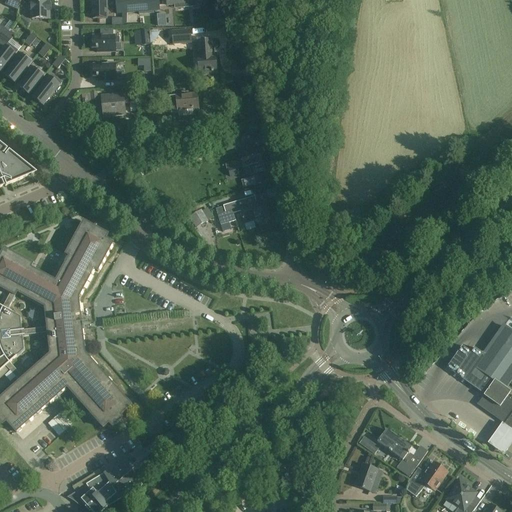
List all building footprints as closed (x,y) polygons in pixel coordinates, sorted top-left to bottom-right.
[(19,4),(8,0),(6,0),(5,5),(16,10),(19,4)] [(31,0),(31,4),(29,4),(29,12),(31,12),(32,19),(49,19),(48,11),(50,11),(50,4),(48,4),(48,0),(31,0)] [(147,0),(116,3),(117,14),(160,11),(159,0),(147,0)] [(202,0),(166,0),(167,5),(178,4),(178,8),(197,6),(197,2),(203,2),(202,0)] [(92,1),(93,19),(105,19),(104,1),(92,1)] [(4,28),(1,32),(11,40),(14,36),(4,28)] [(142,46),(150,45),(149,31),(141,32),(142,46)] [(173,44),(191,43),(191,31),(173,32),(173,44)] [(0,32),(0,37),(3,39),(8,44),(11,40),(1,32),(0,32)] [(37,37),(32,33),(24,43),(29,47),(37,37)] [(115,51),(121,51),(121,44),(115,44),(115,36),(113,36),(113,34),(106,34),(107,36),(93,36),(93,41),(91,41),(91,49),(93,49),(102,49),(102,53),(115,52),(115,51)] [(18,51),(8,44),(3,39),(0,42),(0,72),(1,73),(18,51)] [(217,72),(216,59),(214,59),(213,49),(215,49),(214,41),(198,42),(199,58),(200,73),(202,73),(202,76),(209,75),(208,72),(217,72)] [(51,49),(46,45),(38,55),(43,59),(51,49)] [(24,53),(5,76),(15,84),(34,61),(24,53)] [(65,60),(60,56),(52,66),(57,70),(65,60)] [(116,80),(121,80),(121,73),(116,73),(115,64),(113,65),(113,63),(107,63),(107,65),(93,65),(94,69),(92,69),(92,77),(94,77),(94,78),(102,78),(102,81),(116,81),(116,80)] [(46,74),(36,67),(19,88),(29,96),(46,74)] [(128,85),(143,84),(142,76),(127,78),(128,85)] [(56,93),(60,88),(49,79),(35,97),(45,105),(55,92),(56,93)] [(137,103),(135,88),(129,88),(131,104),(137,103)] [(141,101),(152,101),(151,88),(140,89),(141,101)] [(124,110),(124,100),(128,99),(128,91),(123,91),(102,92),(102,97),(103,112),(124,110)] [(197,94),(169,97),(166,97),(167,106),(170,105),(171,115),(178,114),(179,117),(193,116),(193,109),(198,109),(197,94)] [(155,136),(158,149),(173,146),(170,133),(155,136)] [(236,135),(224,138),(228,151),(240,147),(236,135)] [(194,150),(198,160),(215,155),(211,144),(194,150)] [(0,188),(2,188),(1,187),(4,185),(5,187),(34,175),(7,154),(6,155),(4,153),(5,151),(0,147),(0,188)] [(264,172),(262,164),(258,148),(239,153),(244,170),(249,168),(251,175),(264,172)] [(198,160),(194,150),(180,154),(184,165),(198,160)] [(237,162),(225,164),(227,170),(228,170),(230,177),(240,175),(237,162)] [(256,185),(264,183),(261,174),(253,176),(256,185)] [(267,216),(263,201),(246,206),(244,199),(224,205),(226,212),(224,212),(222,207),(216,208),(221,224),(236,220),(234,213),(242,211),(245,222),(255,219),(255,221),(257,223),(261,221),(262,219),(262,217),(267,216)] [(195,228),(207,221),(201,210),(189,217),(195,228)] [(108,235),(84,222),(66,254),(70,256),(56,281),(31,268),(33,264),(5,249),(0,256),(0,286),(10,293),(3,306),(0,304),(0,370),(6,365),(20,381),(0,399),(0,420),(3,424),(7,421),(16,432),(67,387),(104,427),(109,422),(113,426),(122,418),(120,415),(131,406),(85,354),(82,329),(84,329),(83,322),(77,323),(75,315),(80,314),(78,298),(94,269),(98,271),(113,243),(106,239),(108,235)] [(483,354),(482,354),(483,355),(473,368),(480,373),(471,386),(478,391),(469,404),(501,426),(511,410),(511,399),(507,396),(510,393),(506,390),(511,381),(511,332),(506,328),(486,356),(483,354)] [(456,375),(471,386),(480,373),(473,368),(483,355),(482,354),(474,349),(456,375)] [(49,415),(62,426),(69,418),(57,407),(49,415)] [(511,413),(503,425),(511,431),(511,413)] [(506,456),(511,447),(511,428),(504,423),(489,444),(506,456)] [(396,469),(401,473),(409,478),(427,452),(420,446),(413,456),(409,453),(410,452),(409,452),(412,448),(386,430),(377,443),(402,461),(396,469)] [(369,440),(364,437),(360,444),(364,447),(369,440)] [(132,470),(134,468),(127,459),(104,473),(105,475),(89,484),(92,489),(81,499),(92,511),(102,511),(110,506),(108,504),(140,484),(132,470)] [(408,483),(408,484),(406,490),(415,497),(426,485),(434,490),(446,473),(434,464),(429,470),(428,469),(425,474),(418,469),(408,483)] [(361,471),(355,487),(370,493),(378,470),(364,466),(362,472),(361,471)] [(472,511),(475,509),(468,505),(476,494),(465,487),(466,485),(459,480),(454,487),(455,488),(447,500),(459,508),(455,511),(472,511)]
